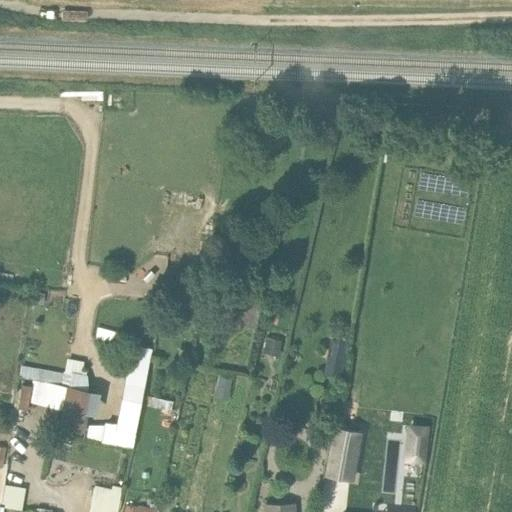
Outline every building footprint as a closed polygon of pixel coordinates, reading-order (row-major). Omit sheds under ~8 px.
[(203,306),(206,273),(166,270),(164,303),(203,306)] [(64,372),(61,385),(63,386),(59,407),(62,407),(58,427),(81,432),(89,390),(84,389),(87,375),(72,372),(71,374),(64,372)] [(144,388),(133,385),(130,396),(142,399),(144,388)] [(135,432),(110,427),(107,442),(132,448),(135,432)] [(353,450),(334,445),(327,483),(346,487),(353,450)] [(429,449),(411,445),(406,476),(424,479),(429,449)] [(114,511),(119,493),(94,488),(89,511),(114,511)]
